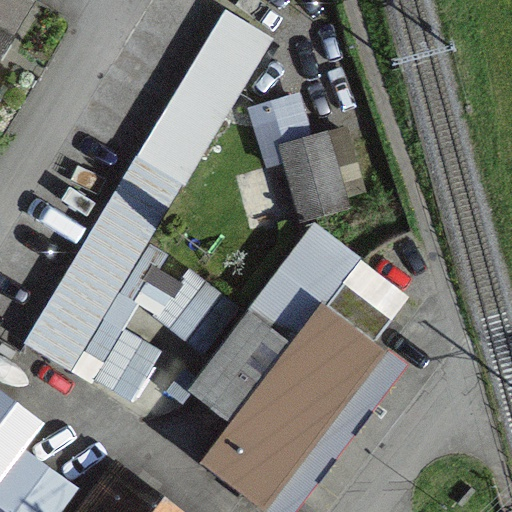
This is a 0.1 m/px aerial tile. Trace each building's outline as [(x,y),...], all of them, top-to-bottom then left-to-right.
[(0,0),(0,52),(5,45),(0,42),(0,30),(16,4),(8,0),(0,0)] [(221,14),(22,347),(67,374),(178,189),(180,189),(268,43),(221,14)] [(198,465),(258,511),(262,511),(382,355),(370,346),(387,324),(339,287),(354,267),(311,235),(246,321),(286,352),(198,465)] [(0,511),(53,511),(69,492),(46,474),(19,455),(38,430),(19,416),(0,401),(0,511)] [(162,511),(128,485),(127,486),(108,471),(77,511),(162,511)]
